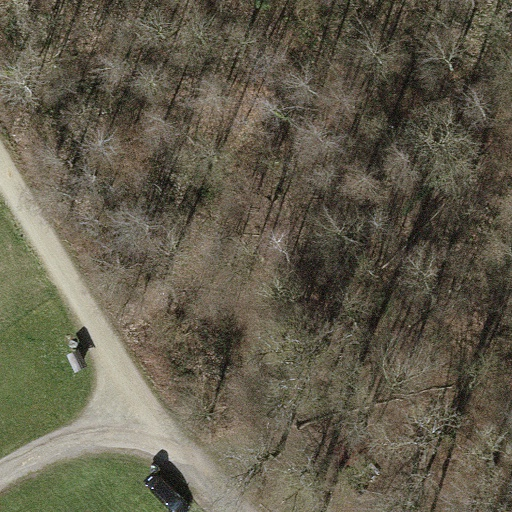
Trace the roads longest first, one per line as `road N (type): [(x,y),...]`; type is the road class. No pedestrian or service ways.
road 1 (track): [(162,423),(0,121)]
road 2 (track): [(162,423),(64,446),(0,482)]
road 3 (track): [(245,511),(162,423)]
